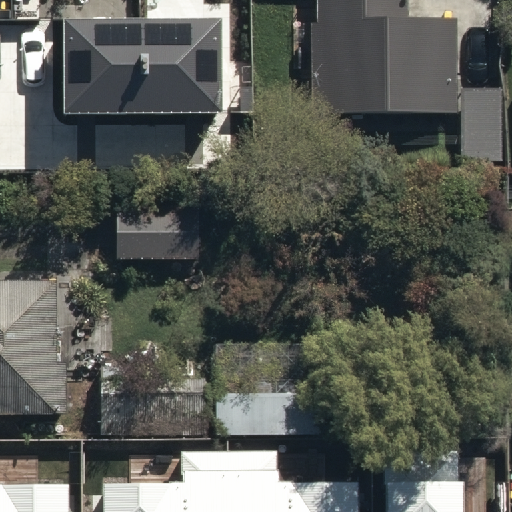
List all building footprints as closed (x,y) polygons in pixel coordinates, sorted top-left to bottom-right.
[(309,0),(310,112),(460,111),(460,158),(501,158),(500,88),(460,88),(459,15),(411,16),(410,0),(309,0)] [(222,17),(64,19),(65,115),(223,114),(222,17)] [(117,206),(117,259),(199,259),(199,206),(117,206)] [(0,402),(61,403),(61,353),(52,354),(51,270),(0,270),(0,402)] [(212,383),(213,428),(309,426),(308,384),(293,384),(293,372),(265,373),(265,383),(212,383)] [(385,449),(385,511),(460,511),(460,448),(385,449)] [(277,451),(181,451),(182,485),(105,485),(104,511),(359,511),(359,480),(277,481),(277,451)] [(0,511),(69,511),(70,484),(0,484),(0,511)]
